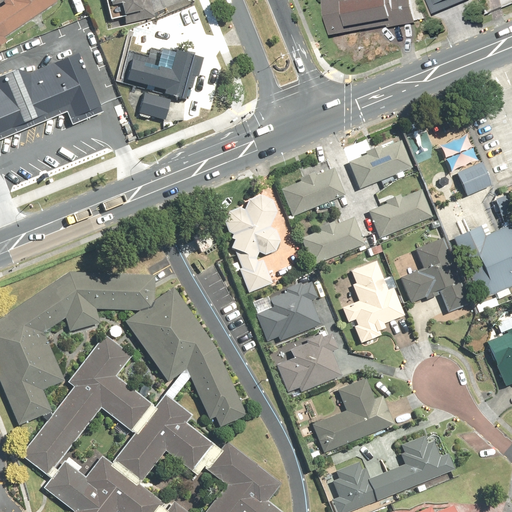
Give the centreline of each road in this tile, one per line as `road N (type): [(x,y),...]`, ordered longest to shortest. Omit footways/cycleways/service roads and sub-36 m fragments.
road 1 (residential): [(144,191),(284,446),(299,511)]
road 2 (secondary): [(327,117),(511,42)]
road 3 (secondary): [(144,191),(290,131)]
road 4 (secondary): [(0,248),(144,191)]
road 5 (tertiary): [(290,131),(238,0)]
road 6 (tertiary): [(278,0),(327,117)]
